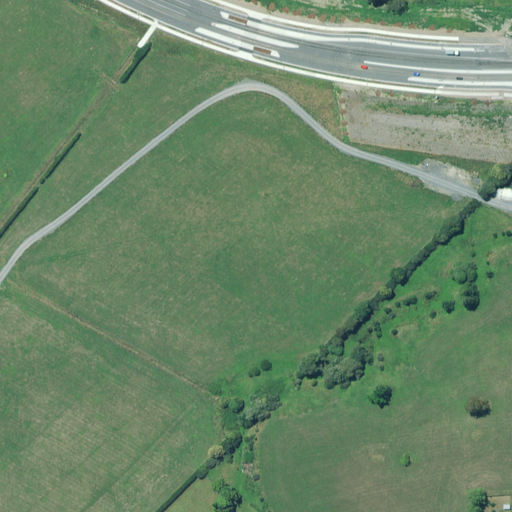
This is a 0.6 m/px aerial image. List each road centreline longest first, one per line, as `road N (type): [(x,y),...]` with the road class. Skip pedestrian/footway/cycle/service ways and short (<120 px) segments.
road 1 (unclassified): [(511,77),(334,61),(211,28),(195,16)]
road 2 (unclassified): [(195,16),(367,52),(511,61)]
